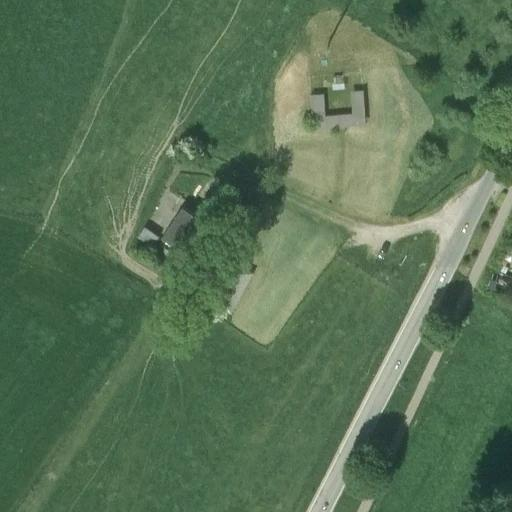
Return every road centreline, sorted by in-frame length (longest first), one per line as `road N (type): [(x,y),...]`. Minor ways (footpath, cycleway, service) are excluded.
road 1 (tertiary): [(511,137),(319,511)]
road 2 (track): [(476,207),(390,234),(202,170)]
